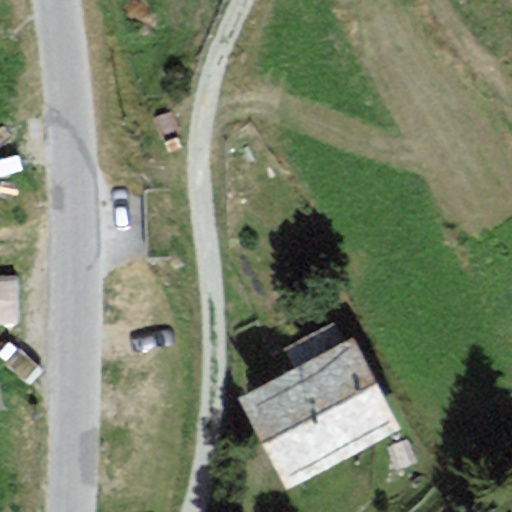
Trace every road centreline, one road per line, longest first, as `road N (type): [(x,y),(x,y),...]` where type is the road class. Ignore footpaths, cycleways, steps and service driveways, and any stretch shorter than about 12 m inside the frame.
road 1 (tertiary): [(67,511),(76,221),(56,0)]
road 2 (track): [(511,126),(493,88),(424,0)]
